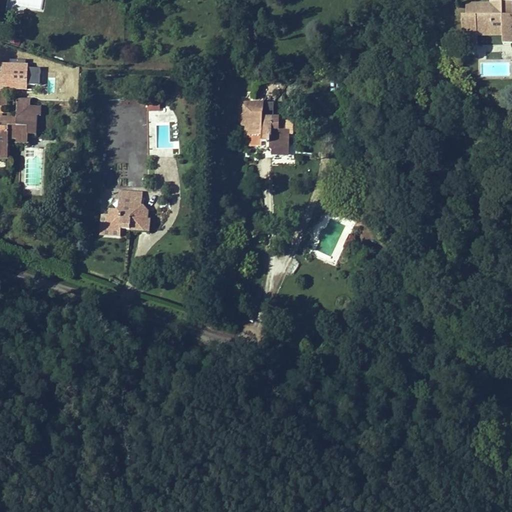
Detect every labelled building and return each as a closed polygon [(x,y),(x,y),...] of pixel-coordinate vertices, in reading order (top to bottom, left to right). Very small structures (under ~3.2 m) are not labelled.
[(15,0),(14,5),(41,9),(42,0),(15,0)] [(511,42),(511,14),(510,15),(510,3),(511,3),(511,0),(496,0),(496,2),(498,2),(498,6),(488,6),(488,11),(486,11),(485,10),(484,9),(483,9),(482,9),(481,9),(480,9),(479,10),(479,11),(479,18),(474,19),(475,31),(498,31),(498,36),(508,36),(508,42),(511,42)] [(488,6),(474,6),(474,16),(469,16),(469,44),(486,43),(486,36),(498,36),(498,31),(475,31),(474,19),(479,18),(479,11),(479,10),(480,9),(481,9),(482,9),(483,9),(484,9),(485,10),(486,11),(488,11),(488,6)] [(41,62),(0,62),(0,88),(29,88),(29,83),(41,83),(41,62)] [(0,110),(5,111),(9,111),(10,97),(0,96),(0,110)] [(165,113),(165,101),(150,101),(151,113),(165,113)] [(11,144),(28,145),(29,140),(39,140),(39,121),(39,112),(29,112),(29,105),(20,105),(20,122),(5,122),(5,124),(0,123),(0,163),(11,164),(11,144)] [(249,112),(248,121),(248,131),(252,131),(251,140),(257,140),(257,150),(269,151),(269,147),(275,147),(275,153),(279,156),(289,156),(296,150),(297,138),(290,133),(291,122),(271,120),(272,106),(259,105),(249,112)] [(295,163),(296,150),(289,156),(279,156),(278,161),(295,163)] [(131,180),(131,189),(144,189),(145,180),(131,180)] [(112,218),(111,231),(123,232),(123,228),(132,229),(132,233),(151,235),(153,223),(150,223),(151,216),(141,215),(141,209),(144,210),(145,201),(136,200),(136,196),(123,195),(123,199),(114,198),(112,218)] [(122,240),(123,232),(111,231),(112,218),(104,217),(103,238),(122,240)] [(345,247),(352,250),(357,238),(350,235),(345,247)]
